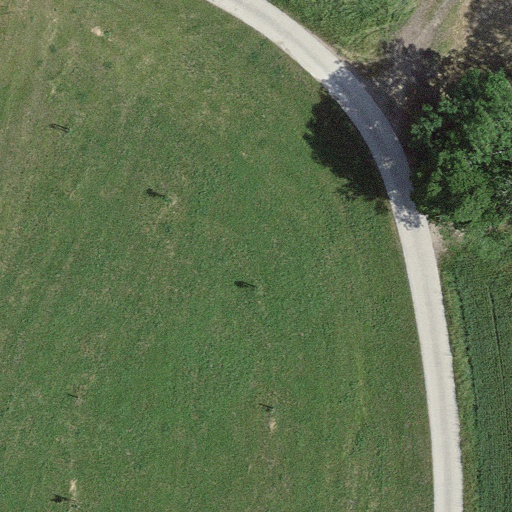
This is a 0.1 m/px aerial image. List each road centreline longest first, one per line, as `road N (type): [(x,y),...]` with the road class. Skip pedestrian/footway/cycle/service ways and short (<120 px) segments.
road 1 (track): [(229,0),(304,51),(377,129),(417,257),(437,378),(445,511)]
road 2 (track): [(377,129),(428,14),(443,0)]
